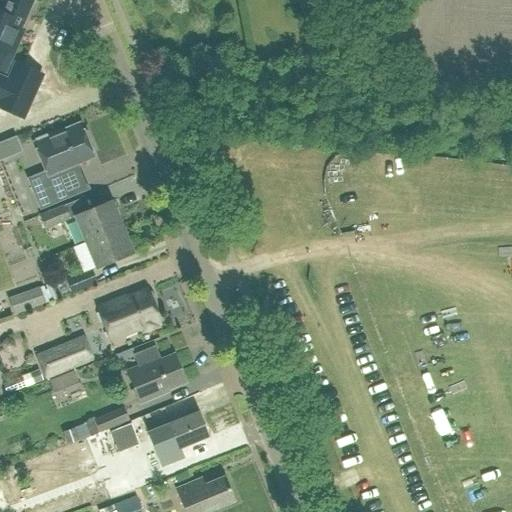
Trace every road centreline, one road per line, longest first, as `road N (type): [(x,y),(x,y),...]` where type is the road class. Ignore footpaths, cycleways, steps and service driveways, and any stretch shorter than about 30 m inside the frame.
road 1 (tertiary): [(302,511),(90,0)]
road 2 (track): [(122,78),(511,94)]
